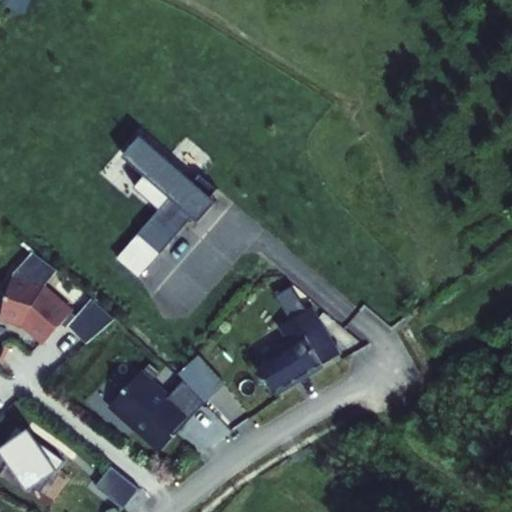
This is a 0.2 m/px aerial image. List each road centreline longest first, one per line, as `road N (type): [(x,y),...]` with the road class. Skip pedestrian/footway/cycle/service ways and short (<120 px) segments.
road 1 (unclassified): [(162,511),(272,433),(398,358)]
road 2 (track): [(398,358),(511,279)]
